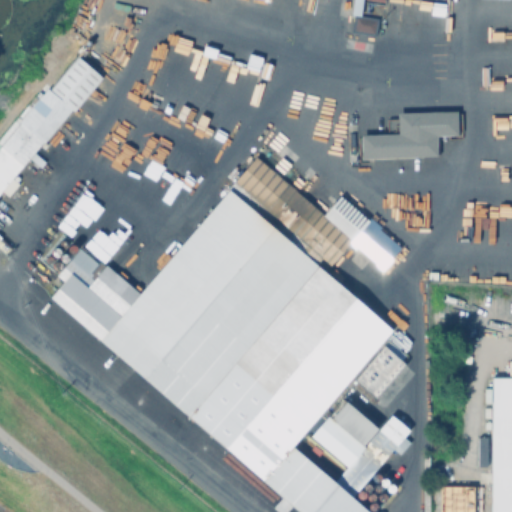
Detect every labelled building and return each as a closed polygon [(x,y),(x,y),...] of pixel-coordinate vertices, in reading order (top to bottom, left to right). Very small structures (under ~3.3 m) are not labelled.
[(51,92),(79,59),(103,80),(75,112),(51,92)] [(20,124),(48,90),(73,112),(45,145),(20,124)] [(434,135),(434,155),(359,158),(358,134),(395,133),(394,112),(454,110),(455,134),(434,135)] [(0,149),(21,125),(43,144),(0,194),(0,149)] [(405,439),(410,444),(399,456),(394,452),(353,500),(366,511),(296,511),(52,302),(80,269),(93,281),(107,265),(141,295),(257,160),(324,217),(340,198),(401,251),(381,274),(351,247),(331,270),(321,261),(317,266),(394,332),(387,341),(407,357),(402,362),(407,366),(377,401),(353,380),(294,449),(333,483),(346,467),(312,438),(328,420),(332,424),(349,404),(379,429),(391,416),(411,433),(405,439)] [(511,511),(491,511),(491,378),(511,378),(511,511)]
